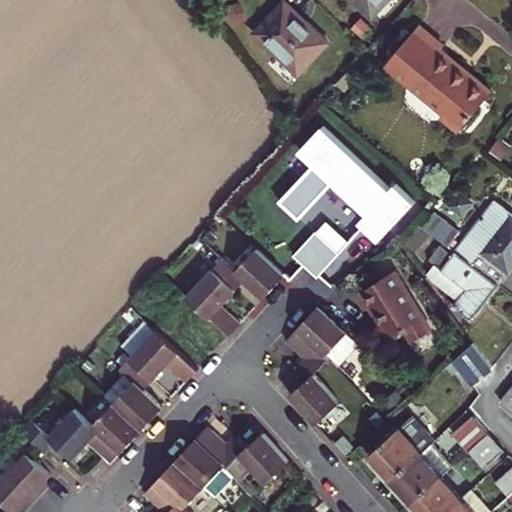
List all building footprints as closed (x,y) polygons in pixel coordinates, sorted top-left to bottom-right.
[(358,0),(373,13),(384,0),(358,0)] [(298,71),(325,42),(298,16),(284,3),(257,33),(298,71)] [(229,22),(241,18),(237,4),(225,8),(229,22)] [(361,17),(351,28),(362,39),(372,28),(361,17)] [(439,51),(443,46),(418,25),(386,64),(444,112),(441,115),(459,130),(491,91),(474,77),(472,79),(457,66),(439,51)] [(344,93),(357,81),(348,73),(336,85),(344,93)] [(361,222),(380,240),(416,202),(397,184),(392,189),(325,127),(303,150),(317,163),(280,203),(291,214),(297,220),(335,180),(350,193),(370,212),(361,222)] [(511,213),(493,199),(454,250),(499,285),(508,273),(511,268),(511,213)] [(459,230),(433,210),(422,225),(428,231),(444,242),(447,245),(459,230)] [(421,240),(428,231),(422,225),(414,235),(421,240)] [(310,234),(292,254),(315,275),(333,255),(310,234)] [(208,246),(200,239),(192,247),(200,254),(208,246)] [(444,242),(441,246),(451,254),(454,250),(447,245),(444,242)] [(486,302),(499,285),(454,250),(451,254),(441,246),(430,260),(435,264),(441,269),(433,280),(458,300),(453,306),(472,320),(486,302)] [(273,287),(285,274),(256,248),(236,271),(222,258),(212,268),(235,290),(244,280),(263,298),(273,287)] [(433,280),(441,269),(435,264),(427,275),(433,280)] [(227,298),(235,290),(212,268),(186,296),(229,336),(240,324),(221,306),(227,298)] [(388,273),(355,294),(360,302),(364,308),(368,306),(388,337),(403,328),(411,340),(429,329),(400,283),(397,286),(388,273)] [(347,332),(318,305),(294,331),(286,340),(306,359),(317,346),(326,355),(347,332)] [(132,355),(155,330),(144,320),(121,344),(132,355)] [(155,330),(132,355),(129,357),(153,379),(160,372),(167,364),(186,381),(198,369),(155,330)] [(491,367),(472,344),(451,360),(471,384),(491,367)] [(299,366),(310,376),(289,394),(305,411),(316,423),(339,402),(313,373),(329,358),(326,355),(317,346),(306,359),(299,366)] [(119,368),(134,381),(113,403),(142,429),(163,407),(144,389),(149,383),(153,379),(129,357),(119,368)] [(511,385),(500,400),(511,409),(511,385)] [(105,395),(84,417),(93,425),(113,403),(105,395)] [(330,430),(352,411),(345,402),(323,421),(330,430)] [(127,446),(142,429),(113,403),(93,425),(98,430),(88,440),(103,454),(112,462),(127,446)] [(84,417),(74,408),(49,435),(30,418),(20,429),(44,452),(53,441),(72,458),(80,449),(88,440),(98,430),(93,425),(84,417)] [(489,432),(473,414),(453,433),(469,451),(489,432)] [(379,469),(391,481),(432,443),(435,441),(412,415),(368,456),(379,469)] [(189,445),(175,460),(204,487),(215,497),(233,477),(228,467),(224,464),(215,456),(227,444),(207,425),(189,445)] [(246,448),(234,437),(227,444),(215,456),(224,464),(228,467),(240,454),(266,483),(289,462),(274,445),(263,432),(246,448)] [(489,432),(469,451),(484,467),(504,449),(489,432)] [(354,446),(344,435),(336,442),(346,453),(354,446)] [(400,492),(410,503),(448,468),(452,465),(432,443),(391,481),(400,492)] [(14,511),(34,491),(50,474),(27,452),(0,480),(0,499),(13,511),(14,511)] [(204,487),(175,460),(160,477),(145,493),(165,511),(170,511),(178,504),(184,509),(204,487)] [(448,468),(410,503),(418,511),(446,511),(469,492),(448,468)] [(508,496),(511,492),(511,468),(497,483),(508,496)] [(490,511),(492,511),(472,488),(469,492),(446,511),(490,511)]
